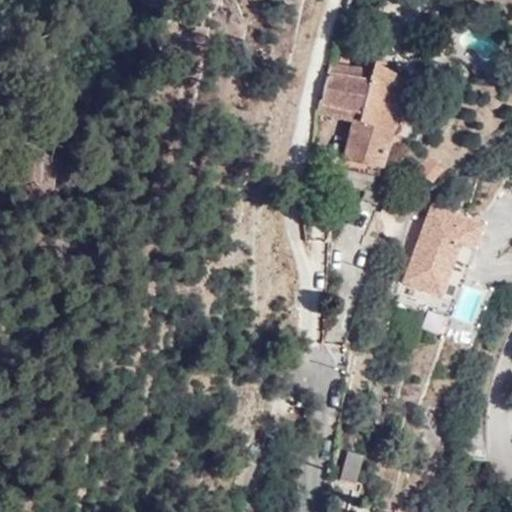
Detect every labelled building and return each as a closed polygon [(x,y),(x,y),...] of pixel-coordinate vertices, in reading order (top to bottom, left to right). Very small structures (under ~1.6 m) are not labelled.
[(385,167),(395,131),(413,82),(377,61),(375,68),(332,62),(330,70),(363,82),(365,72),(404,86),(377,164),(385,167)] [(345,155),(377,164),(404,86),(365,72),(363,82),(330,70),(319,111),(354,121),(345,155)] [(382,188),(372,183),(368,182),(357,203),(372,210),(382,188)] [(459,239),(475,245),(483,224),(433,205),(405,278),(438,291),(459,239)] [(463,277),(475,245),(459,239),(438,291),(431,308),(449,314),(463,277)] [(488,286),(463,277),(449,314),(476,324),(488,286)] [(348,451),(340,479),(356,484),(364,455),(348,451)]
